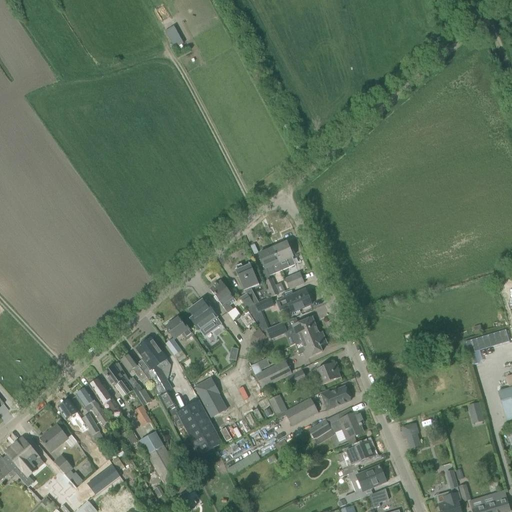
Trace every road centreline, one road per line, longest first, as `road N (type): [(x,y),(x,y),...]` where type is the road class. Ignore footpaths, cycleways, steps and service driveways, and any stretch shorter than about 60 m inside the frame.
road 1 (residential): [(419,511),(288,192),(0,432)]
road 2 (track): [(288,192),(506,0)]
